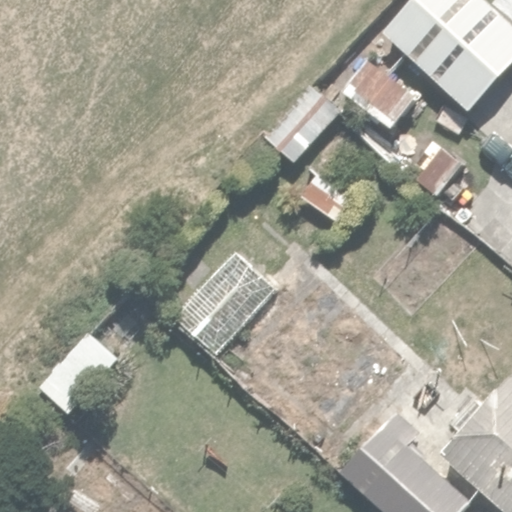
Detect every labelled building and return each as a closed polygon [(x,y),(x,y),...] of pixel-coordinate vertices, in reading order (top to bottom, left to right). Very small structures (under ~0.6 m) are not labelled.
[(511,8),(503,0),(407,0),(387,22),(468,99),(511,52),(511,8)] [(422,87),(363,49),(339,87),(397,125),(422,87)] [(348,104),(316,79),(271,137),(303,161),(348,104)] [(242,241),(180,311),(225,351),(287,282),(242,241)] [(124,356),(92,328),(37,389),(70,417),(124,356)] [(511,363),(485,395),(472,384),(444,418),(457,429),(441,448),(511,506),(511,363)] [(391,511),(465,511),(480,494),(385,417),(341,471),(391,511)]
